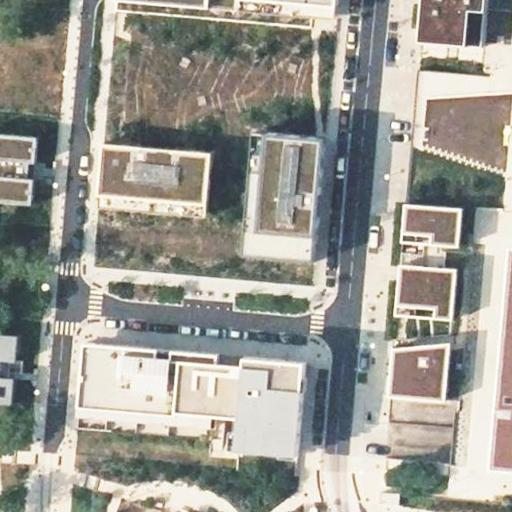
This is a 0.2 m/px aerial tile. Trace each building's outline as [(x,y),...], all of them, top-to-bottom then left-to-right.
[(335,31),(337,0),(111,0),(111,10),(335,31)] [(511,0),(425,0),(422,33),(487,39),(490,8),(511,10),(511,0)] [(35,138),(0,135),(0,201),(30,203),(35,138)] [(322,143),(253,137),(242,259),(311,265),(322,143)] [(205,219),(211,155),(101,146),(96,210),(205,219)] [(462,204),(407,199),(404,237),(402,260),(446,264),(448,240),(459,241),(462,204)] [(231,238),(160,237),(160,269),(230,270),(231,238)] [(511,246),(510,247),(491,470),(511,471),(511,246)] [(446,264),(402,260),(397,312),(452,317),(456,265),(446,264)] [(20,334),(0,332),(0,402),(13,404),(20,334)] [(312,361),(87,339),(78,436),(303,457),(312,361)] [(451,340),(394,345),(390,392),(445,397),(451,340)] [(401,494),(381,493),(380,504),(400,505),(401,494)]
